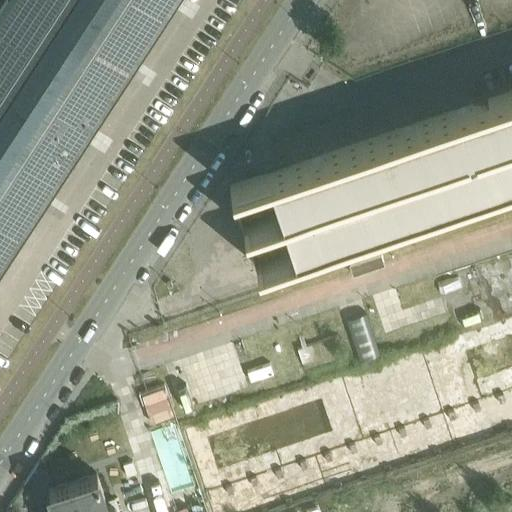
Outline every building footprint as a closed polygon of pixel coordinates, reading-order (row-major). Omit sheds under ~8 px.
[(0,269),(175,0),(7,0),(0,11),(0,269)] [(256,265),(511,179),(511,90),(230,185),(256,265)] [(365,312),(347,319),(358,353),(360,357),(378,350),(365,312)] [(270,363),(247,371),(251,380),(273,373),(270,363)] [(119,511),(115,498),(106,501),(97,473),(49,489),(56,511),(119,511)]
